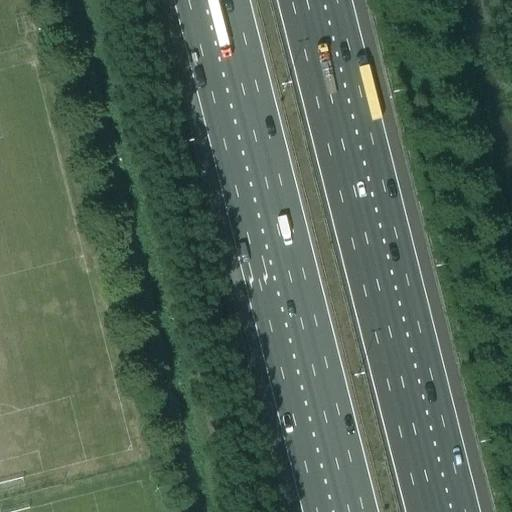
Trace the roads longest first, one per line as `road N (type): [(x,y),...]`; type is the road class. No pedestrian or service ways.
road 1 (motorway): [(217,0),(346,511)]
road 2 (motorway): [(443,511),(316,0)]
